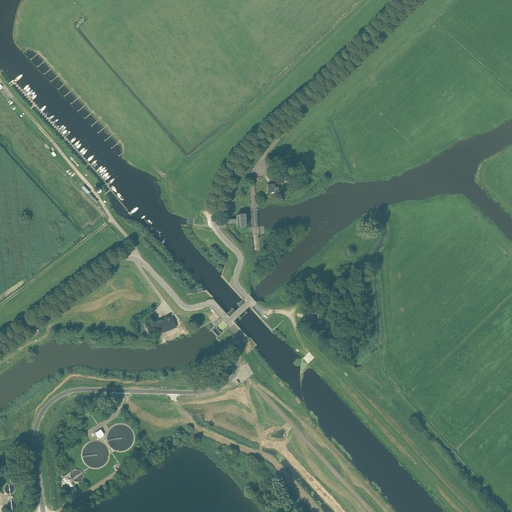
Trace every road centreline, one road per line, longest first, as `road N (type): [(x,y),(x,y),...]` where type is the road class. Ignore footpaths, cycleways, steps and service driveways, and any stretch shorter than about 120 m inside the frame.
road 1 (tertiary): [(228,321),(249,301),(234,283),(239,257),(213,222),(225,178),(408,0)]
road 2 (tertiary): [(44,511),(34,435),(44,408),(83,389),(192,393),(222,384),(235,373),(241,339),(228,321)]
road 3 (tertiary): [(0,343),(126,257),(145,265),(184,307),(211,304),(228,321)]
